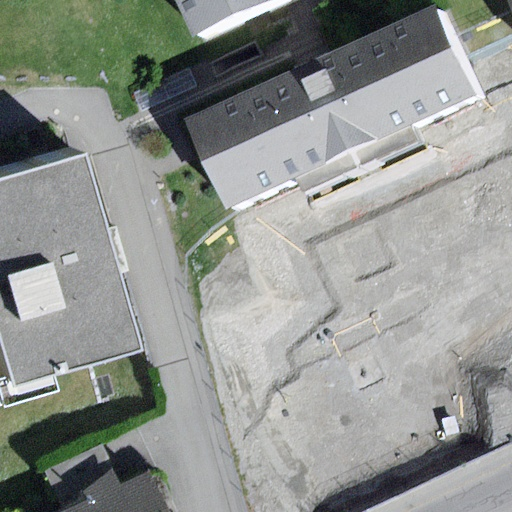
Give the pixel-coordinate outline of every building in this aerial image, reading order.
[(181,0),(199,39),(285,0),(181,0)] [(313,69),(188,125),(229,218),(300,186),(307,201),(421,150),(414,134),(481,104),(439,12),(313,69)] [(189,69),(133,93),(140,111),(196,87),(189,69)] [(57,143),(0,159),(0,367),(113,334),(86,243),(57,143)] [(511,228),(461,241),(499,383),(511,379),(511,228)] [(72,494),(26,511),(154,511),(135,470),(108,482),(99,463),(69,484),(72,494)]
